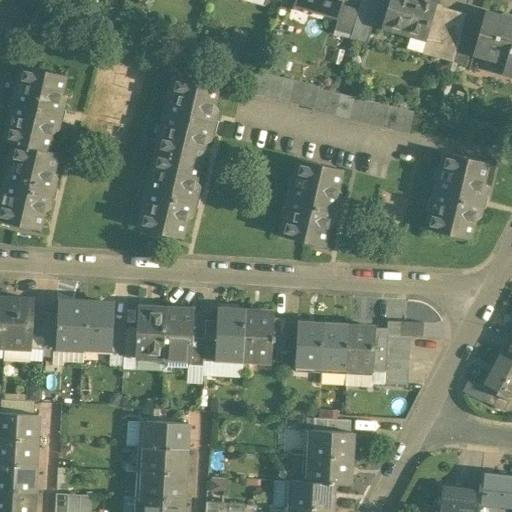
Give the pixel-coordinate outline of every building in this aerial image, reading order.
[(26,0),(0,0),(0,13),(21,20),(26,0)] [(344,0),(297,0),(297,4),(318,10),(340,16),(343,5),(344,0)] [(361,0),(359,9),(351,38),(367,43),(373,23),(379,0),(361,0)] [(379,0),(373,23),(382,26),(390,0),(379,0)] [(438,0),(390,0),(382,26),(385,26),(385,24),(412,31),(426,36),(425,38),(427,39),(435,12),(438,0)] [(359,9),(343,5),(340,16),(335,33),(351,38),(359,9)] [(464,21),(435,12),(427,39),(442,44),(439,57),(452,61),(460,34),(464,21)] [(511,41),(511,23),(484,15),(472,54),(506,64),(511,41)] [(427,39),(425,38),(426,36),(412,31),(407,48),(424,53),(439,57),(442,44),(427,39)] [(473,37),(460,34),(452,61),(465,65),(473,37)] [(67,76),(23,65),(5,142),(13,144),(49,152),(54,133),(59,129),(65,103),(62,98),(67,76)] [(318,87),(248,68),(243,89),(284,100),(283,100),(313,108),(318,88),(318,87)] [(218,84),(174,74),(156,151),(200,161),(205,141),(210,138),(216,112),(213,106),(218,84)] [(365,100),(318,88),(313,108),(313,109),(360,120),(365,100)] [(414,112),(365,100),(360,120),(409,132),(414,112)] [(49,152),(13,144),(0,201),(0,219),(41,229),(45,209),(51,206),(57,181),(54,174),(58,154),(49,152)] [(489,159),(445,149),(427,226),(472,236),(476,216),(481,212),(488,185),(484,180),(489,159)] [(200,161),(156,151),(138,227),(182,237),(187,216),(193,214),(198,190),(199,187),(195,180),(200,161)] [(343,168),(299,158),(281,234),(325,244),(330,223),(335,220),(341,194),(338,189),(343,168)] [(403,223),(403,195),(386,195),(386,222),(403,223)] [(35,301),(7,299),(4,347),(32,348),(33,337),(34,312),(35,301)] [(86,305),(59,303),(58,314),(56,346),(58,346),(84,348),(86,305)] [(114,306),(86,305),(84,348),(110,349),(112,349),(113,328),(114,306)] [(166,309),(138,307),(137,329),(135,358),(163,359),(166,309)] [(194,310),(166,309),(163,359),(190,361),(191,361),(192,339),(194,310)] [(246,312),(218,310),(217,321),(215,361),(243,362),(246,312)] [(46,313),(34,312),(33,337),(44,338),(46,314),(46,313)] [(274,313),(246,312),(243,362),(271,364),(272,347),(274,318),(274,313)] [(58,314),(46,314),(44,338),(43,358),(57,359),(58,346),(56,346),(58,314)] [(286,319),(274,318),(272,347),(284,348),(286,323),(286,319)] [(217,321),(206,321),(205,340),(203,361),(215,361),(217,321)] [(400,322),(388,322),(387,329),(387,336),(399,336),(400,322)] [(424,323),(400,322),(399,336),(410,337),(423,337),(424,323)] [(286,323),(284,348),(284,351),(296,352),(298,324),(286,323)] [(324,325),(298,323),(298,324),(296,352),(295,365),(321,367),(324,325)] [(349,326),(324,325),(321,367),(347,368),(349,326)] [(376,327),(349,326),(347,368),(373,370),(374,369),(376,328),(376,327)] [(125,328),(113,328),(112,349),(110,349),(110,354),(124,355),(125,328)] [(137,329),(125,328),(124,355),(124,357),(135,358),(137,329)] [(387,329),(376,328),(374,369),(385,370),(386,360),(386,348),(387,336),(387,329)] [(399,336),(387,336),(386,348),(410,349),(410,337),(399,336)] [(205,340),(192,339),(191,361),(190,361),(190,367),(203,368),(203,361),(205,340)] [(32,348),(4,347),(3,359),(31,360),(32,348)] [(410,349),(386,348),(386,360),(409,361),(410,349)] [(511,397),(511,356),(507,354),(501,351),(483,387),(489,390),(510,401),(511,397)] [(409,361),(386,360),(385,370),(385,372),(408,373),(409,361)] [(373,370),(347,368),(346,382),(384,384),(385,372),(385,370),(374,369),(373,370)] [(408,373),(385,372),(384,384),(408,385),(408,373)] [(469,380),(464,391),(483,400),(489,390),(483,387),(469,380)] [(489,390),(483,400),(504,411),(510,401),(489,390)] [(36,403),(4,401),(4,413),(36,414),(36,403)] [(4,413),(0,412),(0,438),(38,441),(40,415),(36,414),(4,413)] [(351,420),(314,418),(313,430),(350,432),(351,420)] [(189,423),(146,420),(144,447),(187,449),(189,423)] [(313,430),(310,429),(308,456),(351,458),(353,432),(350,432),(313,430)] [(38,441),(0,438),(0,464),(37,466),(38,441)] [(187,449),(144,447),(143,473),(186,475),(187,449)] [(351,458),(308,456),(307,481),(307,482),(334,483),(334,484),(350,485),(351,458)] [(37,466),(0,464),(0,490),(35,492),(37,466)] [(511,475),(481,472),(479,488),(478,503),(492,505),(511,507),(511,475)] [(186,475),(143,473),(141,498),(184,501),(186,475)] [(212,493),(227,490),(223,475),(208,478),(212,493)] [(292,480),(276,479),(274,505),(290,506),(292,480)] [(334,483),(307,482),(307,481),(292,480),(290,506),(332,509),(334,484),(334,483)] [(479,488),(440,484),(436,511),(476,511),(478,503),(479,488)] [(34,511),(35,492),(0,490),(0,511),(34,511)] [(67,511),(68,494),(56,494),(55,511),(67,511)] [(79,511),(80,495),(68,494),(67,511),(79,511)] [(91,511),(92,495),(80,495),(79,511),(91,511)] [(183,511),(184,501),(141,498),(140,511),(183,511)] [(218,511),(219,502),(206,501),(205,511),(218,511)] [(229,511),(230,503),(219,502),(218,511),(229,511)] [(243,511),(244,504),(230,503),(229,511),(243,511)] [(490,511),(492,505),(478,503),(476,511),(490,511)]
